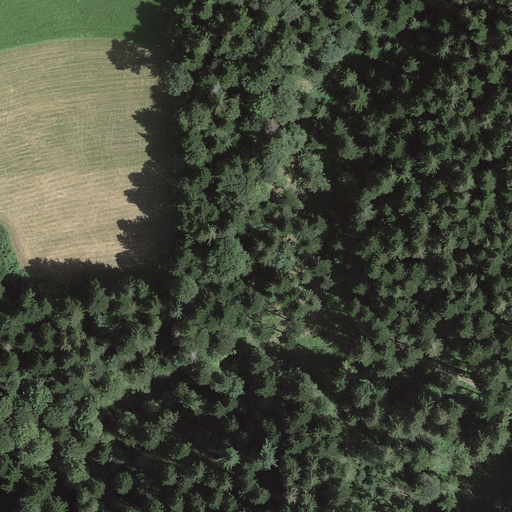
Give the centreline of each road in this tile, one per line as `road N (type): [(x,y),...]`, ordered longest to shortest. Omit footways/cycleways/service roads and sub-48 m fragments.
road 1 (track): [(511,142),(485,207),(451,205),(412,173),(365,224),(359,257),(402,353)]
road 2 (track): [(334,253),(340,289),(370,339),(511,400)]
